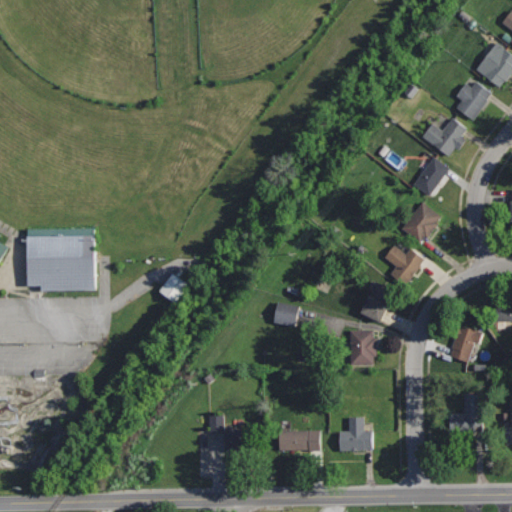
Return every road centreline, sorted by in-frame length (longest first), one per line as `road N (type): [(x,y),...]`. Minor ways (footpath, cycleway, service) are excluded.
road 1 (residential): [(511,494),(0,504)]
road 2 (residential): [(511,264),(450,289),(416,341),(419,496)]
road 3 (residential): [(490,268),(477,194),(511,131)]
